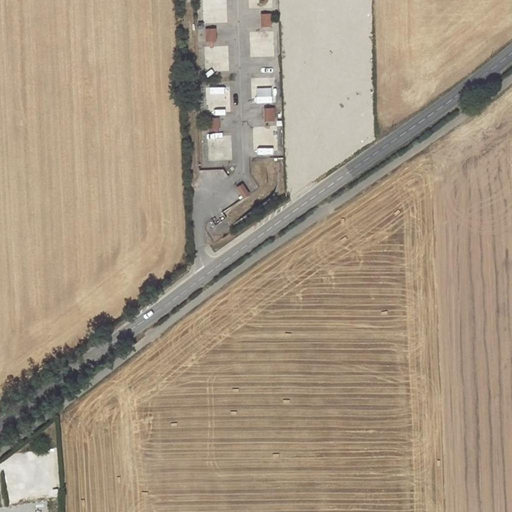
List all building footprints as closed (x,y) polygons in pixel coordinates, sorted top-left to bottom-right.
[(271,14),(259,14),(259,28),(271,28),(271,14)] [(216,28),(204,28),(204,43),(216,43),(216,28)] [(275,108),(263,108),(263,123),(275,123),(275,108)] [(219,118),(206,118),(207,132),(219,132),(219,118)] [(262,133),(261,146),(273,147),(274,134),(262,133)]
